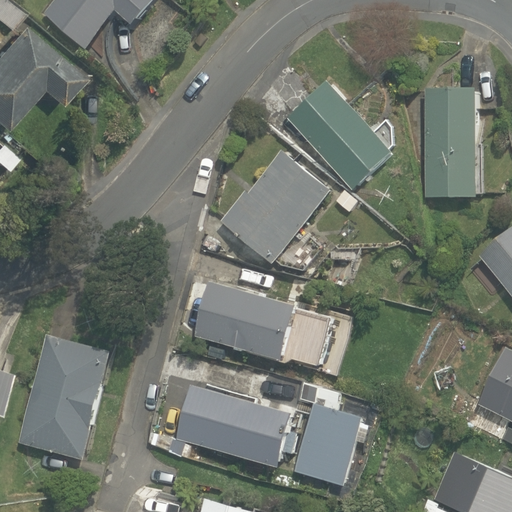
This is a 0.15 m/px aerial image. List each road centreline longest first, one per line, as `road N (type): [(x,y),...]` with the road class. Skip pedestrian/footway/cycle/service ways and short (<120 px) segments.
road 1 (residential): [(114,501),(197,194),(171,145)]
road 2 (residential): [(171,145),(56,255),(0,268)]
road 3 (residential): [(314,0),(247,48),(171,145)]
